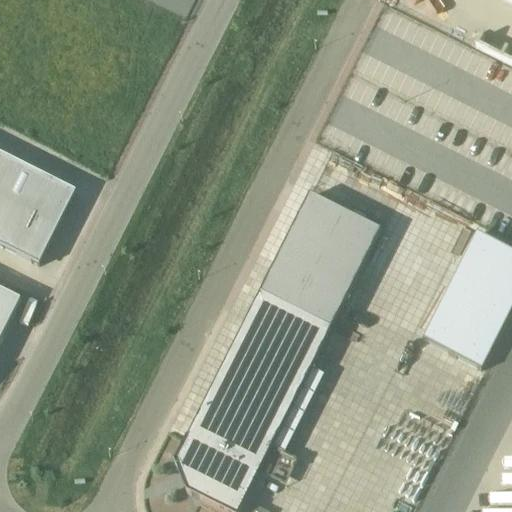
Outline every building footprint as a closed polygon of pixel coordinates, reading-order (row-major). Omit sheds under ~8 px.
[(415,99),(397,102),(399,115),(417,113),(415,99)] [(0,157),(0,249),(32,265),(39,268),(76,196),(68,192),(0,157)] [(260,297),(174,467),(186,497),(215,511),(241,511),(260,475),(312,372),(332,333),(382,234),(310,198),(260,297)] [(425,345),(483,374),(511,316),(511,254),(479,238),(425,345)] [(0,346),(22,304),(0,293),(0,346)]
